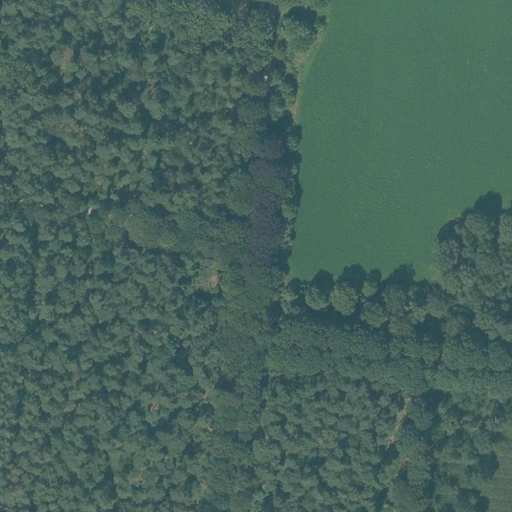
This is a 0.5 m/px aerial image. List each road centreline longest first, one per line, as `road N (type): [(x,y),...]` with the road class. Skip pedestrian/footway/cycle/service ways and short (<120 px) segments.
road 1 (track): [(242,333),(511,352)]
road 2 (track): [(0,193),(251,239)]
road 3 (track): [(251,239),(271,15)]
road 4 (track): [(226,511),(242,333)]
